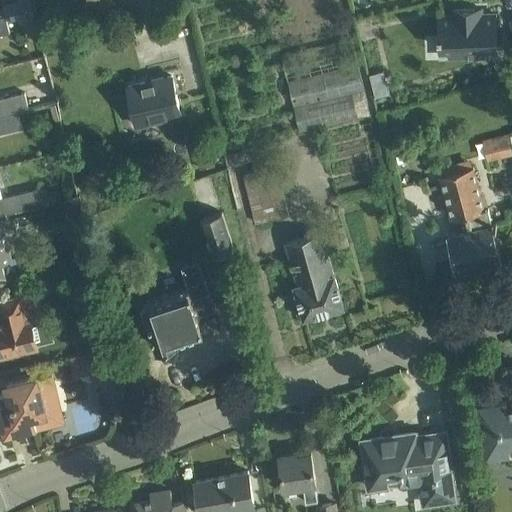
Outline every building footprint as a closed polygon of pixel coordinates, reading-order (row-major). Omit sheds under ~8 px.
[(439,31),(438,31),(438,36),(444,35),(445,48),(467,47),(467,56),(496,55),(494,13),(481,13),(481,8),(453,9),(453,14),(439,15),(439,31)] [(0,32),(11,30),(7,13),(0,14),(0,32)] [(370,112),(353,39),(282,55),(300,129),(370,112)] [(171,76),(128,86),(137,125),(180,114),(171,76)] [(387,83),(373,87),(376,96),(389,93),(387,83)] [(0,98),(0,115),(18,111),(28,109),(24,92),(0,98)] [(18,111),(0,115),(0,133),(22,128),(18,111)] [(511,147),(509,134),(482,140),(487,161),(511,154),(511,147)] [(193,148),(199,168),(215,164),(209,144),(193,148)] [(275,166),(241,176),(254,223),(288,213),(275,166)] [(502,261),(497,242),(487,207),(485,207),(475,166),(440,176),(451,219),(455,218),(458,230),(447,233),(458,273),(502,261)] [(1,197),(5,213),(42,204),(37,188),(1,197)] [(80,195),(64,199),(68,217),(85,213),(80,195)] [(200,219),(212,255),(233,248),(221,212),(200,219)] [(0,284),(2,284),(1,280),(6,279),(2,261),(11,259),(2,220),(0,220),(0,284)] [(348,245),(343,226),(285,242),(297,285),(294,286),(303,318),(343,307),(327,251),(348,245)] [(198,313),(215,307),(198,260),(181,266),(188,286),(142,302),(158,347),(178,340),(177,337),(203,329),(198,313)] [(0,298),(0,321),(1,325),(0,325),(0,354),(37,345),(37,343),(54,340),(49,314),(36,317),(29,291),(0,298)] [(112,346),(86,352),(91,373),(94,385),(120,378),(112,346)] [(63,422),(58,403),(51,372),(7,383),(9,391),(0,393),(0,411),(6,434),(35,427),(36,432),(37,432),(37,429),(63,422)] [(506,400),(481,404),(484,424),(488,451),(509,443),(508,436),(511,435),(511,403),(506,404),(506,400)] [(455,499),(448,452),(445,432),(415,436),(415,432),(362,440),(369,487),(420,480),(424,503),(455,499)] [(316,483),(314,473),(311,453),(297,456),(296,453),(279,456),(284,488),(304,485),(306,502),(318,500),(315,483),(316,483)] [(248,471),(195,480),(199,500),(200,511),(210,511),(236,508),(254,504),(251,490),(248,471)] [(185,511),(184,501),(172,504),(170,490),(155,492),(156,499),(131,503),(133,510),(131,511),(130,511),(185,511)] [(338,511),(336,502),(316,506),(317,511),(338,511)]
